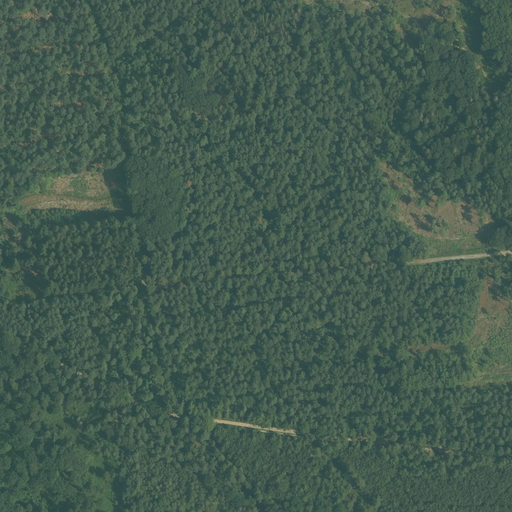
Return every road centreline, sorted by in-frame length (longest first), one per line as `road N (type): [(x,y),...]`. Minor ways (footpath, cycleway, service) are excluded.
road 1 (track): [(0,336),(157,414),(511,461)]
road 2 (track): [(511,253),(0,298)]
